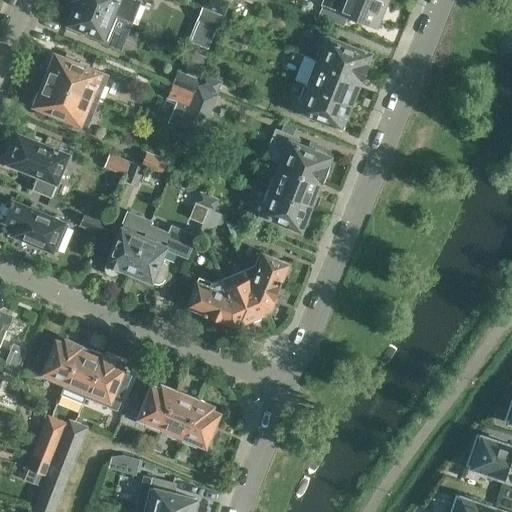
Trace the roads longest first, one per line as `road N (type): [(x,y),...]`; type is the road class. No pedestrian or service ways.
road 1 (residential): [(288,388),(445,0)]
road 2 (residential): [(288,388),(0,271)]
road 3 (residential): [(241,511),(288,388)]
